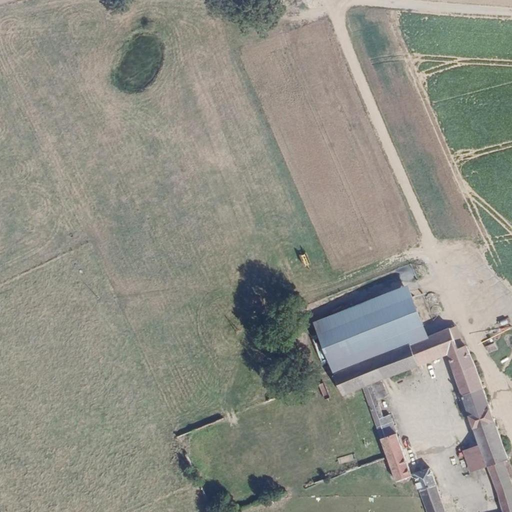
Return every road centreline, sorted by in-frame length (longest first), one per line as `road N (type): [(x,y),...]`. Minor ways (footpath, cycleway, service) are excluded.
road 1 (track): [(331,4),(511,438)]
road 2 (track): [(511,10),(331,4)]
